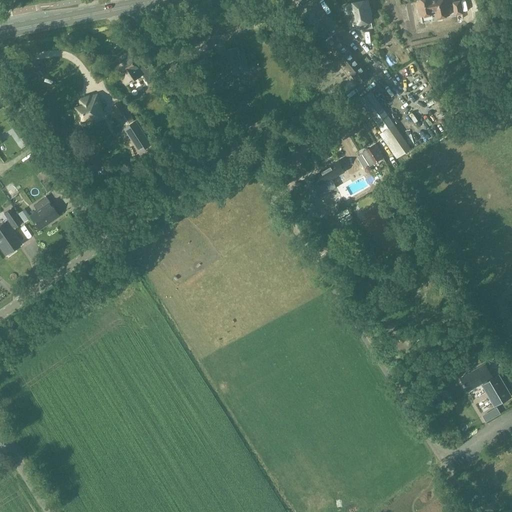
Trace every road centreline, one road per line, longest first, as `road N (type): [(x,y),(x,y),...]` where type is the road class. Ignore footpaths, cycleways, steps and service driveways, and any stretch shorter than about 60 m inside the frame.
road 1 (unclassified): [(0,315),(218,165),(228,148),(131,6)]
road 2 (track): [(227,150),(252,164),(471,511)]
road 3 (primary): [(0,31),(131,6)]
